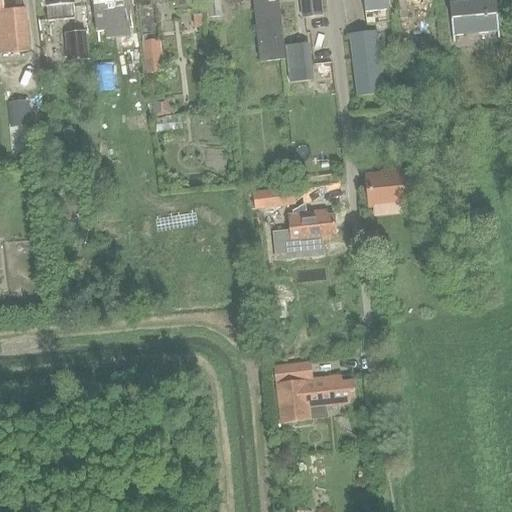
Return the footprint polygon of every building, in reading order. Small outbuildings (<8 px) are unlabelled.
[(2,0),(0,0),(0,56),(30,53),(25,10),(4,13),(2,0)] [(47,24),(75,21),(73,7),(74,7),(72,0),(44,0),(46,10),(47,24)] [(130,30),(129,15),(127,0),(91,0),(92,3),(96,34),(105,33),(106,40),(130,38),(129,30),(130,30)] [(194,0),(150,0),(151,7),(170,4),(170,8),(177,7),(178,13),(196,10),(194,0)] [(221,19),(218,0),(204,0),(206,20),(221,19)] [(284,62),(277,0),(252,0),(260,65),(284,62)] [(320,0),(301,0),(303,16),(322,14),(320,0)] [(361,0),(363,15),(387,12),(385,0),(361,0)] [(406,0),(398,1),(400,20),(408,19),(406,0)] [(448,0),(452,38),(498,34),(495,2),(462,5),(461,0),(448,0)] [(143,45),(159,43),(154,12),(138,14),(143,45)] [(387,12),(363,15),(364,28),(388,25),(387,12)] [(64,37),(67,66),(87,64),(84,34),(64,37)] [(357,99),(384,96),(376,34),(349,37),(357,99)] [(146,78),(163,76),(159,43),(143,45),(141,46),(146,78)] [(200,71),(200,72),(200,73),(200,74),(201,75),(202,76),(203,76),(204,77),(205,77),(206,76),(207,75),(208,75),(208,74),(209,73),(209,72),(208,71),(208,70),(207,69),(206,69),(206,68),(205,68),(204,68),(203,68),(202,69),(201,69),(201,70),(200,71)] [(312,71),(288,74),(290,86),(313,83),(312,71)] [(149,103),(151,119),(172,116),(170,101),(149,103)] [(8,104),(10,129),(31,127),(29,102),(8,104)] [(157,133),(182,130),(181,118),(156,120),(157,133)] [(369,209),(412,205),(409,172),(381,174),(381,176),(366,177),(369,209)] [(250,196),(252,212),(293,206),(291,190),(250,196)] [(290,235),(276,236),(278,257),(321,252),(320,243),(329,242),(329,237),(335,236),(334,218),(327,219),(326,214),(304,216),(302,210),(292,215),(293,218),(288,218),(290,235)] [(280,426),(287,425),(310,423),(309,411),(349,406),(349,401),(355,401),(353,383),(341,385),(340,379),(312,382),(310,365),(274,369),(280,426)]
